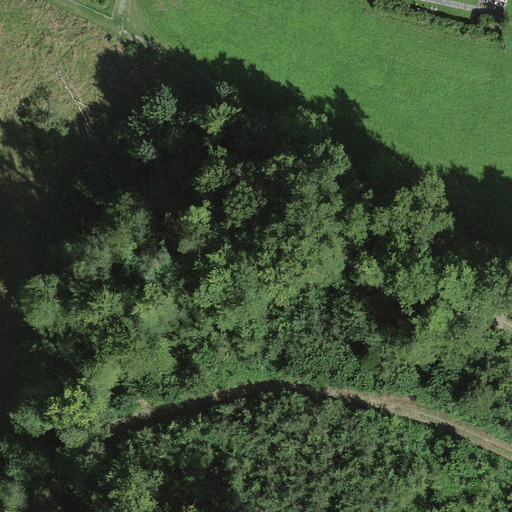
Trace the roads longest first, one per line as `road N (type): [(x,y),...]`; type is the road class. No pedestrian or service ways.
road 1 (track): [(511,224),(223,102),(119,30),(55,0)]
road 2 (track): [(223,102),(511,338)]
